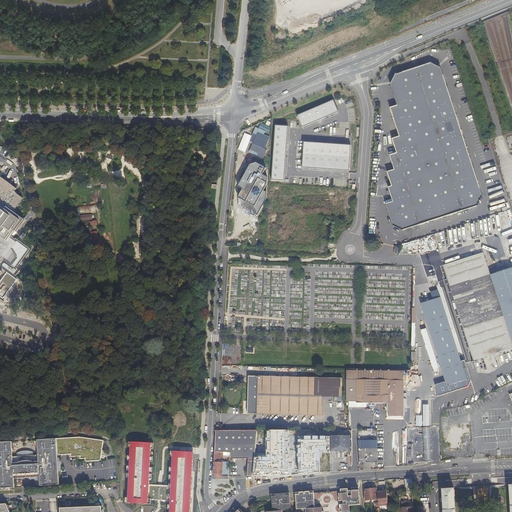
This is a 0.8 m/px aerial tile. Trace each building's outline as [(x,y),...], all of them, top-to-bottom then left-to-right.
[(392,229),(402,234),(476,208),(481,199),(441,70),(431,65),(395,76),(390,85),(397,108),(390,110),(399,138),(392,141),(397,156),(390,158),(394,172),(387,175),(392,189),(388,190),(393,205),(385,207),(392,229)] [(298,115),(303,126),(340,112),(335,100),(298,115)] [(288,126),(274,125),(270,180),(284,181),(288,126)] [(253,144),(249,153),(263,159),(267,149),(266,149),(271,137),(264,135),(266,131),(256,127),(249,142),(253,144)] [(304,141),(303,167),(349,171),(351,145),(304,141)] [(251,164),(239,187),(242,188),(237,197),(237,206),(256,216),(266,199),(267,183),(268,176),(264,174),(267,167),(258,162),(251,164)] [(0,275),(2,273),(0,271),(0,265),(5,269),(4,271),(12,277),(17,269),(19,267),(15,264),(25,251),(26,250),(8,236),(12,232),(13,233),(22,220),(13,213),(21,201),(13,195),(15,191),(0,179),(0,275)] [(39,220),(53,219),(52,208),(38,209),(39,220)] [(236,232),(237,222),(229,222),(229,232),(236,232)] [(511,343),(490,274),(483,253),(443,266),(451,289),(455,287),(461,304),(467,325),(462,327),(474,362),(511,349),(511,343)] [(511,267),(490,274),(511,343),(511,267)] [(448,288),(446,280),(437,282),(435,274),(428,276),(430,284),(436,283),(438,290),(448,288)] [(467,325),(461,304),(455,287),(451,289),(456,306),(462,327),(467,325)] [(440,298),(423,303),(438,354),(437,355),(436,355),(437,358),(438,358),(440,358),(448,386),(465,381),(461,367),(440,298)] [(437,355),(438,354),(423,303),(421,303),(437,355)] [(446,387),(448,386),(440,358),(438,358),(446,387)] [(388,416),(403,416),(404,368),(398,368),(346,367),(346,378),(357,378),(357,402),(388,402),(388,416)] [(247,412),(323,414),(323,395),(324,376),(248,375),(247,399),(246,399),(246,401),(247,403),(247,412)] [(324,376),(323,395),(342,396),(342,377),(324,376)] [(346,402),(357,402),(357,378),(346,378),(346,402)] [(191,421),(192,411),(177,410),(174,436),(186,438),(187,434),(194,435),(195,430),(188,429),(189,421),(191,421)] [(222,454),(225,454),(231,455),(231,459),(245,458),(245,453),(255,454),(257,438),(258,430),(216,429),(215,451),(222,451),(222,454)] [(330,450),(353,450),(352,429),(349,429),(341,429),(330,429),(330,436),(330,450)] [(288,430),(271,430),(271,455),(255,455),(253,475),(279,474),(279,471),(288,471),(288,430)] [(330,450),(330,436),(299,436),(298,473),(320,472),(320,450),(330,450)] [(75,437),(56,438),(57,449),(57,455),(71,454),(71,457),(80,456),(80,459),(85,459),(85,461),(100,460),(102,441),(75,437)] [(17,453),(17,455),(13,456),(12,441),(0,441),(0,487),(14,487),(14,478),(37,477),(37,486),(59,484),(58,471),(60,471),(60,466),(58,466),(58,462),(59,462),(59,458),(57,458),(57,455),(57,449),(54,449),(54,447),(52,447),(52,438),(37,439),(38,454),(33,455),(33,452),(31,451),(29,450),(27,450),(25,450),(23,451),(21,451),(19,452),(17,453)] [(378,441),(358,441),(359,461),(364,461),(364,462),(377,462),(378,441)] [(131,442),(128,503),(149,504),(149,499),(150,485),(152,443),(131,442)] [(424,445),(424,443),(407,442),(407,462),(416,462),(417,454),(421,454),(421,445),(424,445)] [(191,511),(194,452),(173,451),(171,486),(170,500),(169,511),(191,511)] [(222,454),(222,451),(215,451),(214,472),(215,474),(217,476),(230,476),(230,464),(223,464),(223,462),(221,462),(221,457),(225,457),(225,454),(222,454)] [(253,475),(255,455),(255,454),(245,453),(245,458),(249,458),(248,475),(253,475)] [(223,464),(230,464),(231,455),(225,454),(225,457),(221,457),(221,462),(223,462),(223,464)] [(171,486),(150,485),(149,499),(170,500),(171,486)] [(355,487),(351,488),(348,488),(341,489),(341,493),(339,493),(340,500),(342,500),(342,503),(340,503),(340,511),(342,511),(350,511),(349,505),(361,504),(359,489),(355,489),(355,487)] [(455,511),(454,488),(443,489),(443,500),(443,511),(455,511)] [(376,489),(364,490),(365,500),(377,499),(376,489)] [(388,505),(386,491),(377,492),(378,505),(378,506),(388,505)] [(297,509),(305,508),(308,508),(315,508),(314,492),(296,494),(297,509)] [(283,510),(284,510),(292,509),(291,494),(272,496),(273,511),(281,510),(283,510)] [(402,511),(413,511),(413,507),(408,507),(408,501),(401,502),(402,511)]
